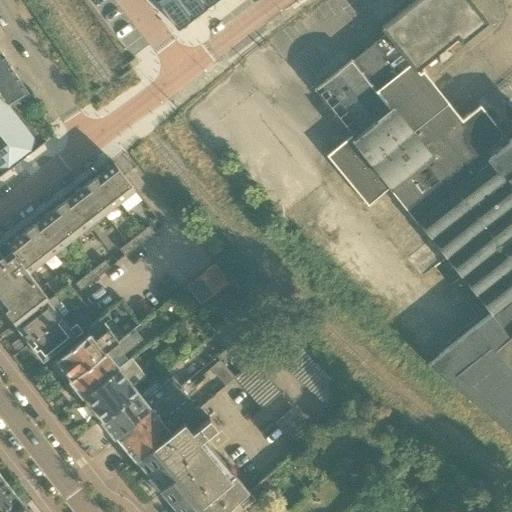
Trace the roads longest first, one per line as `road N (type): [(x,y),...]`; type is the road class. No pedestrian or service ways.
road 1 (residential): [(86,144),(0,8)]
road 2 (tertiary): [(88,511),(0,398)]
road 3 (residential): [(86,144),(185,68)]
